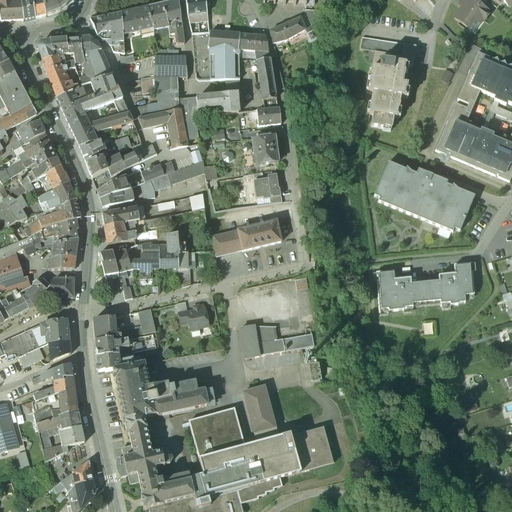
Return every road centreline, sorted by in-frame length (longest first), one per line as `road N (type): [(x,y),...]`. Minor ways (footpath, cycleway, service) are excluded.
road 1 (residential): [(266,36),(283,105),(301,268),(82,311)]
road 2 (secondary): [(115,511),(83,357),(82,311)]
road 3 (secondary): [(92,212),(7,33)]
